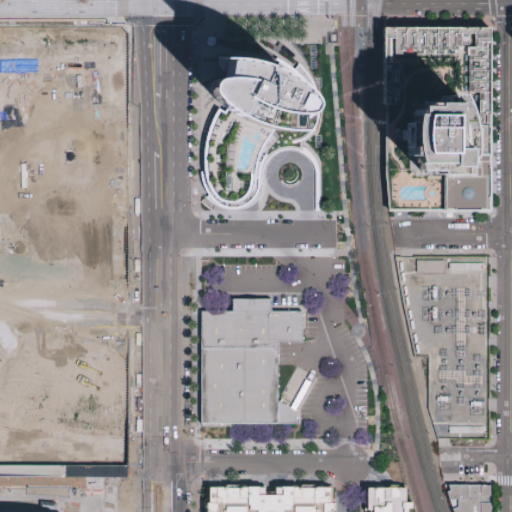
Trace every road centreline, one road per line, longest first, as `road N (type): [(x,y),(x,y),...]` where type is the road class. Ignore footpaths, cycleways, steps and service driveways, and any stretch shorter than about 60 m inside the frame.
road 1 (tertiary): [(511,119),(509,511)]
road 2 (secondary): [(175,6),(477,6)]
road 3 (residential): [(336,232),(142,234)]
road 4 (residential): [(349,465),(174,465)]
road 5 (primary): [(174,465),(169,311)]
road 6 (primary): [(140,6),(142,151)]
road 7 (primary): [(142,234),(145,373)]
road 8 (primary): [(170,234),(175,99)]
